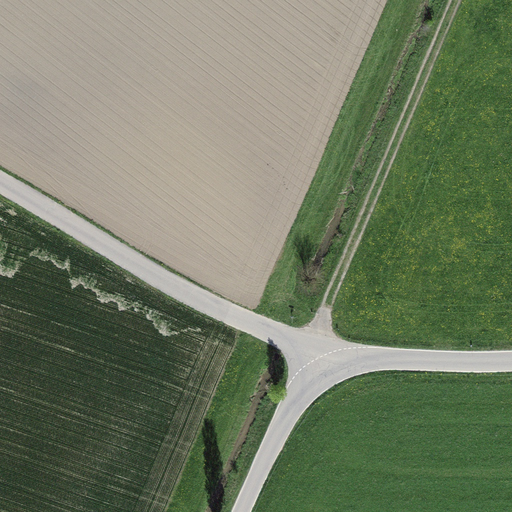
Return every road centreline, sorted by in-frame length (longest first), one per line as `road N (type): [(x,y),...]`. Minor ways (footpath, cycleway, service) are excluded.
road 1 (unclassified): [(317,350),(174,289),(0,191)]
road 2 (tertiary): [(317,350),(511,360)]
road 3 (tertiary): [(317,350),(241,511)]
